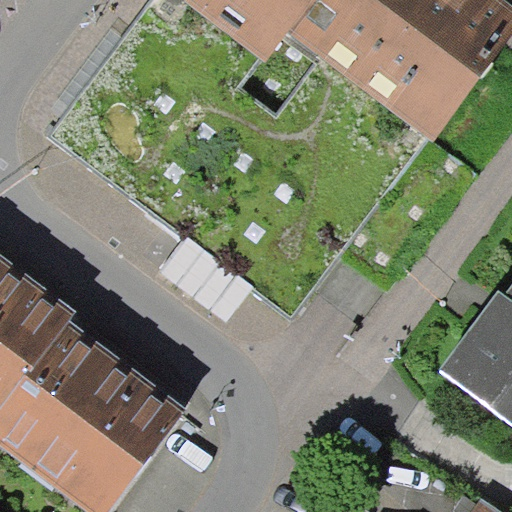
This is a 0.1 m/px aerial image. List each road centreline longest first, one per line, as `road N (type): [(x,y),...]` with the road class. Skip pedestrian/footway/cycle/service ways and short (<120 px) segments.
road 1 (residential): [(511,181),(334,422),(242,475)]
road 2 (residential): [(242,475),(248,424),(225,380),(0,205)]
